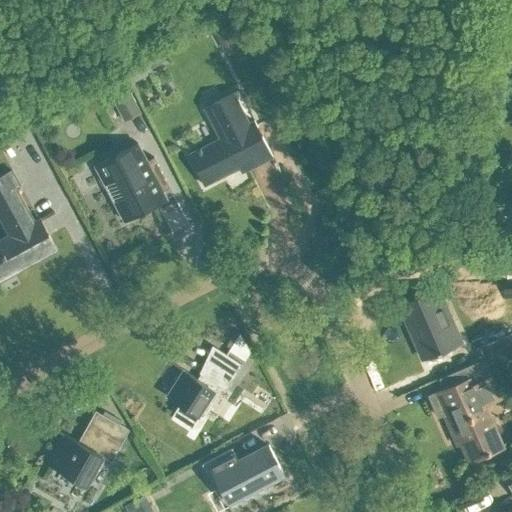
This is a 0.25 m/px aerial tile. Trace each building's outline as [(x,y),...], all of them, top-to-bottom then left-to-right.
[(229,24),(215,31),(220,42),(226,39),(234,34),(229,24)] [(137,67),(127,72),(133,83),(143,77),(137,67)] [(109,90),(118,107),(138,97),(128,80),(109,90)] [(249,122),(234,92),(205,108),(220,138),(188,154),(205,185),(240,167),(243,172),(274,156),(255,120),(249,122)] [(153,195),(163,189),(169,186),(154,156),(147,160),(137,142),(95,165),(105,184),(116,178),(125,195),(114,201),(125,220),(158,203),(153,195)] [(38,218),(12,170),(0,176),(0,216),(10,235),(0,239),(0,281),(57,250),(40,217),(38,218)] [(501,289),(511,285),(511,258),(494,264),(501,289)] [(436,287),(400,303),(424,357),(452,345),(443,326),(452,322),(436,287)] [(249,349),(241,333),(240,332),(230,348),(229,350),(243,359),(249,349)] [(511,335),(511,333),(479,346),(484,359),(511,346),(511,335)] [(183,370),(167,394),(180,403),(171,417),(172,418),(173,416),(189,427),(199,425),(204,417),(200,414),(219,385),(226,389),(241,365),(216,349),(208,361),(200,374),(204,376),(201,381),(183,370)] [(491,375),(473,384),(469,376),(426,395),(437,419),(444,415),(453,436),(457,434),(469,462),(503,447),(485,404),(500,397),(491,375)] [(97,411),(91,422),(79,442),(66,435),(50,463),(87,485),(103,456),(112,461),(130,429),(97,411)] [(206,463),(202,465),(216,490),(219,489),(227,505),(230,503),(267,484),(265,480),(282,472),(269,446),(239,461),(232,449),(223,454),(206,463)] [(145,494),(125,505),(128,511),(144,511),(143,509),(151,504),(145,494)]
